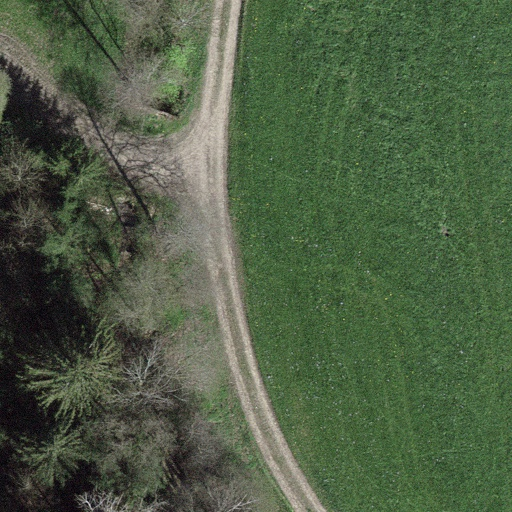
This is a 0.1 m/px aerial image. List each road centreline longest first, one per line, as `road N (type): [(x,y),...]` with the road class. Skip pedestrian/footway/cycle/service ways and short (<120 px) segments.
road 1 (track): [(229,0),(207,151),(215,350),(285,511)]
road 2 (track): [(207,151),(151,170),(59,141),(0,87)]
